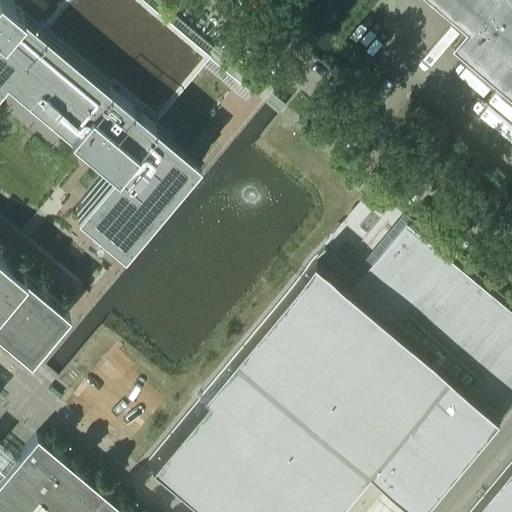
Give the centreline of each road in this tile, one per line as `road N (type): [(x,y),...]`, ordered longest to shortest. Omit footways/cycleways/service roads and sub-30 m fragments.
road 1 (unclassified): [(511,248),(215,0)]
road 2 (unknown): [(14,392),(87,305),(99,270),(96,255),(48,206)]
road 3 (unknown): [(405,0),(402,45),(511,145)]
road 4 (unknown): [(160,511),(14,392)]
